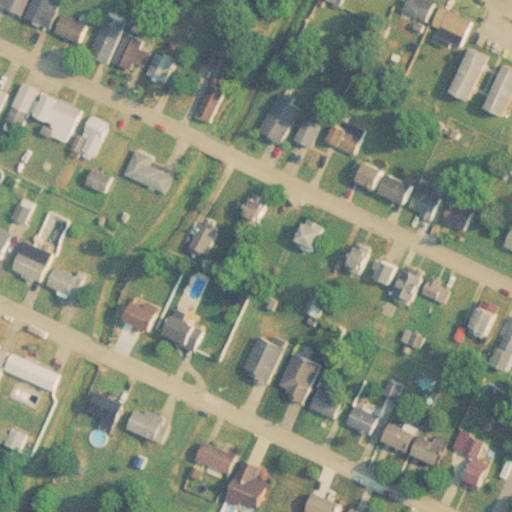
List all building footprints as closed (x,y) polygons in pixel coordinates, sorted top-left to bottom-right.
[(33,0),(3,0),(2,3),(26,15),(33,0)] [(39,0),(31,16),(55,27),(67,1),(64,0),(39,0)] [(432,21),(440,1),(437,0),(413,0),(409,11),(432,21)] [(477,19),(444,7),(437,28),(470,40),(477,19)] [(86,43),(94,24),(70,13),(61,33),(86,43)] [(131,22),(112,14),(96,53),(115,60),(131,22)] [(143,71),(156,43),(135,34),(122,62),(143,71)] [(494,56),(475,47),(455,91),(474,100),(494,56)] [(168,86),(180,62),(162,53),(151,76),(168,86)] [(511,111),(511,64),(509,63),(490,107),(510,116),(511,111)] [(87,109),(47,92),(47,90),(27,82),(13,115),(32,122),(35,116),(58,125),(54,134),(74,142),(87,109)] [(215,122),(231,90),(217,83),(201,115),(215,122)] [(0,117),(1,118),(12,94),(0,88),(0,117)] [(265,131),(288,143),(306,107),(297,103),(300,98),(286,90),(265,131)] [(299,143),(316,151),(330,118),(313,111),(299,143)] [(115,124),(97,116),(82,152),(100,159),(115,124)] [(332,145),(362,153),(368,130),(338,123),(332,145)] [(159,157),(141,149),(129,174),(171,193),(179,176),(156,165),(159,157)] [(378,192),(389,172),(365,158),(354,178),(378,192)] [(384,192),(409,204),(418,185),(393,173),(384,192)] [(450,199),(433,182),(413,203),(431,219),(450,199)] [(271,204),(256,197),(247,215),(262,222),(271,204)] [(447,222),(463,230),(473,209),(456,202),(447,222)] [(31,223),(37,209),(25,203),(18,217),(31,223)] [(330,227),(311,218),(299,244),(318,253),(330,227)] [(224,233),(200,220),(187,246),(211,258),(224,233)] [(18,235),(0,226),(0,258),(5,261),(18,235)] [(58,253),(31,241),(18,270),(46,282),(58,253)] [(349,267),(364,274),(377,249),(362,242),(349,267)] [(375,275),(394,285),(402,267),(384,258),(375,275)] [(81,299),(90,279),(61,267),(52,286),(81,299)] [(415,306),(428,277),(409,269),(397,297),(415,306)] [(458,290),(436,278),(428,293),(449,305),(458,290)] [(156,331),(165,307),(137,298),(129,322),(156,331)] [(474,332),(491,339),(501,315),(484,308),(474,332)] [(209,327),(176,316),(168,337),(202,349),(209,327)] [(377,335),(392,341),(396,330),(381,324),(377,335)] [(511,360),(511,331),(502,356),(511,360)] [(275,383),(289,347),(263,336),(249,373),(275,383)] [(0,368),(60,390),(67,372),(0,346),(0,368)] [(326,365),(299,353),(284,391),(311,402),(326,365)] [(316,407),(340,419),(349,401),(325,389),(316,407)] [(115,433),(130,406),(104,391),(93,410),(109,419),(104,427),(115,433)] [(352,425),(376,435),(384,416),(360,405),(352,425)] [(166,444),(177,423),(144,406),(133,427),(166,444)] [(388,441),(413,453),(422,434),(396,422),(388,441)] [(442,466),(451,446),(426,434),(417,455),(442,466)] [(484,491),(494,469),(480,463),(489,445),(473,438),(466,453),(474,457),(463,481),(484,491)] [(234,475),(242,457),(209,441),(200,459),(234,475)] [(262,477),(266,468),(248,460),(231,499),(262,511),(274,482),(262,477)] [(312,511),(342,511),(346,504),(319,493),(312,511)]
